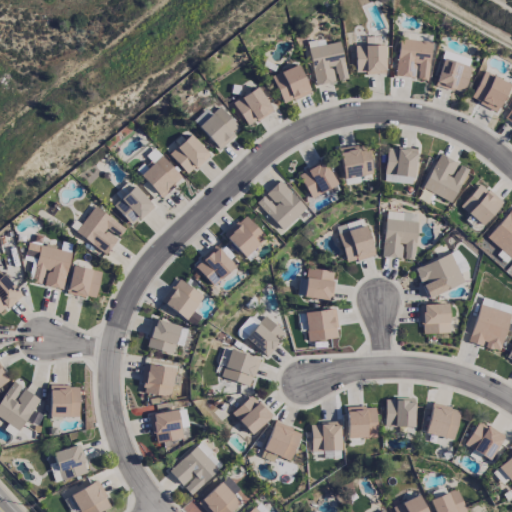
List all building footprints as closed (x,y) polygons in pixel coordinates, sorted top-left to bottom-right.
[(430,42),(397,40),(395,77),(428,79),(430,42)] [(315,85),(335,81),(346,79),(339,41),(307,48),(315,85)] [(384,73),(383,45),(354,46),(355,74),(384,73)] [(469,65),(440,60),(435,87),(464,92),(469,65)] [(270,76),(282,104),(309,93),(297,65),(270,76)] [(509,83),(482,72),(470,100),(497,111),(509,83)] [(246,126),(272,111),(257,87),(231,102),(246,126)] [(192,121),(219,149),(240,129),(219,107),(211,114),(206,109),(192,121)] [(168,152),(186,175),(208,156),(191,134),(168,152)] [(372,176),(365,144),(337,149),(343,181),(372,176)] [(413,176),(414,149),(385,148),(384,175),(413,176)] [(452,202),(465,168),(456,165),(457,162),(436,154),(422,190),(452,202)] [(139,176),(160,198),(181,178),(161,156),(139,176)] [(335,185),(323,160),(297,174),(310,198),(335,185)] [(281,230),(304,208),(278,180),(254,203),(281,230)] [(480,226),(502,203),(480,183),(459,207),(480,226)] [(111,203),(129,226),(152,208),(135,185),(111,203)] [(124,229),(94,205),(74,231),(104,255),(124,229)] [(511,207),(485,236),(508,258),(511,254),(511,207)] [(413,260),(417,214),(385,211),(381,257),(413,260)] [(222,235),(243,257),(264,237),(243,215),(222,235)] [(346,264),(374,255),(365,225),(337,234),(346,264)] [(62,289),(70,252),(27,242),(23,259),(32,261),(28,281),(41,284),(62,289)] [(193,266),(212,286),(233,266),(214,246),(193,266)] [(414,267),(425,297),(463,284),(459,273),(466,270),(459,251),(414,267)] [(94,299),(101,272),(72,265),(65,292),(94,299)] [(303,298),(330,300),(333,271),(306,268),(303,298)] [(0,313),(21,294),(0,272),(0,313)] [(202,297),(177,278),(160,301),(185,320),(202,297)] [(480,304),(509,312),(511,307),(482,298),(480,304)] [(447,304),(419,305),(420,334),(448,333),(447,304)] [(482,347),(499,351),(509,313),(478,305),(468,342),(482,346),(482,347)] [(307,342),(337,337),(333,308),(303,313),(307,342)] [(265,356),(285,335),(264,316),(244,337),(265,356)] [(179,326),(152,318),(144,347),(171,354),(179,326)] [(249,387),(258,359),(228,349),(219,377),(249,387)] [(170,396),(173,367),(143,364),(140,393),(170,396)] [(0,385),(8,380),(0,367),(0,385)] [(0,399),(0,419),(18,431),(38,399),(21,388),(21,387),(11,381),(0,399)] [(77,386),(49,386),(48,416),(77,417),(77,386)] [(230,413),(250,435),(270,416),(250,394),(230,413)] [(383,426),(412,427),(413,400),(384,399),(383,426)] [(459,409),(430,403),(424,433),(453,439),(459,409)] [(346,438),(375,437),(374,407),(345,407),(346,438)] [(188,438),(185,409),(179,410),(181,439),(188,438)] [(152,442),(180,439),(177,411),(149,413),(152,442)] [(272,462),(275,456),(288,461),(300,432),(273,421),(259,457),(272,462)] [(463,446),(489,460),(502,435),(476,422),(463,446)] [(339,450),(338,423),(309,424),(310,451),(339,450)] [(167,471),(181,486),(190,496),(222,467),(200,442),(167,471)] [(47,464),(54,483),(86,472),(76,445),(52,453),(55,462),(47,464)] [(511,452),(496,467),(511,484),(511,452)] [(102,511),(111,508),(96,480),(69,495),(77,511),(102,511)] [(206,511),(229,511),(239,505),(221,482),(197,500),(206,511)] [(433,511),(463,511),(457,490),(429,497),(433,511)]
